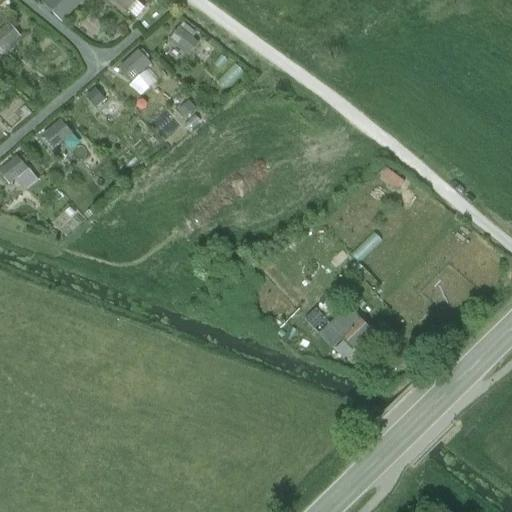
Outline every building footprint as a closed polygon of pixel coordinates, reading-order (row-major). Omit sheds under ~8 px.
[(45,0),(41,5),(63,26),(86,0),(45,0)] [(115,0),(129,12),(138,0),(115,0)] [(0,29),(0,48),(4,52),(22,36),(9,21),(0,29)] [(179,27),(171,44),(193,54),(201,37),(179,27)] [(121,67),(134,80),(152,63),(139,49),(121,67)] [(139,97),(156,81),(146,70),(129,86),(139,97)] [(61,119),(43,135),(55,149),(73,133),(61,119)] [(26,189),(38,183),(22,155),(0,167),(9,184),(20,178),(26,189)] [(331,327),(320,337),(332,350),(344,339),(352,348),(364,337),(365,337),(371,331),(350,309),(331,327)] [(331,327),(315,311),(305,321),(320,337),(331,327)]
